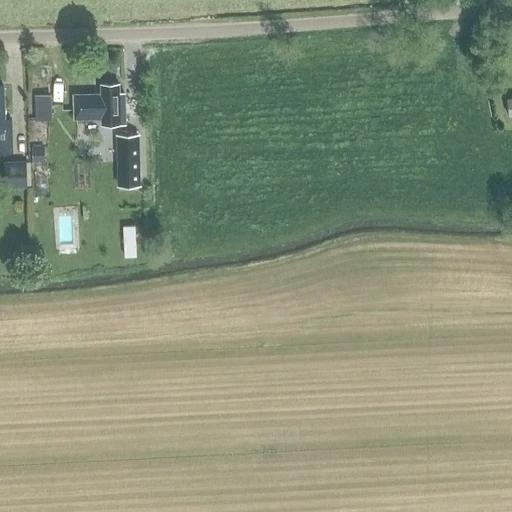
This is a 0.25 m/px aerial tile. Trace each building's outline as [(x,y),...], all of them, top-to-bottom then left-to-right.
[(0,85),(0,153),(10,153),(10,123),(3,123),(2,86),(0,85)] [(121,124),(121,118),(125,118),(125,95),(120,95),(119,85),(98,86),(98,95),(73,96),(74,119),(101,118),(101,125),(121,124)] [(35,95),(35,105),(50,105),(50,95),(35,95)] [(138,185),(137,136),(116,136),(117,185),(138,185)] [(40,148),(32,148),(32,162),(40,162),(40,148)] [(23,188),(22,164),(2,165),(3,189),(23,188)] [(137,220),(124,220),(125,252),(138,252),(137,220)]
